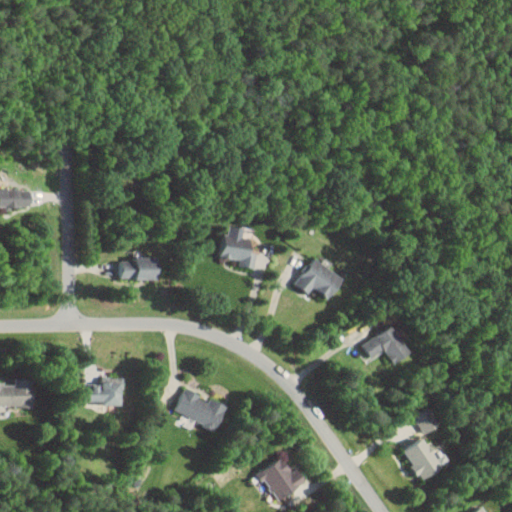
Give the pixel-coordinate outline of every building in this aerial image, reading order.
[(0,206),(31,206),(30,187),(0,187),(0,206)] [(242,227),(225,225),(224,234),(220,234),(217,256),(238,258),(237,265),(255,266),(257,248),(250,247),(251,238),(241,237),(242,227)] [(158,256),(119,257),(119,278),(159,277),(158,256)] [(330,297),(343,275),(312,256),(295,284),(309,292),(312,286),(330,297)] [(384,349),(394,363),(410,352),(391,324),(359,346),(368,360),(384,349)] [(34,376),(15,377),(15,381),(0,381),(0,405),(34,405),(34,376)] [(123,382),(90,381),(90,402),(122,402),(123,382)] [(211,396),(210,400),(186,387),(175,409),(216,430),(228,405),(211,396)] [(413,416),(425,433),(439,423),(427,406),(413,416)] [(419,478),(440,470),(428,438),(407,446),(419,478)] [(256,472),(261,481),(266,478),(278,499),(308,482),(299,467),(291,471),(283,456),(256,472)]
